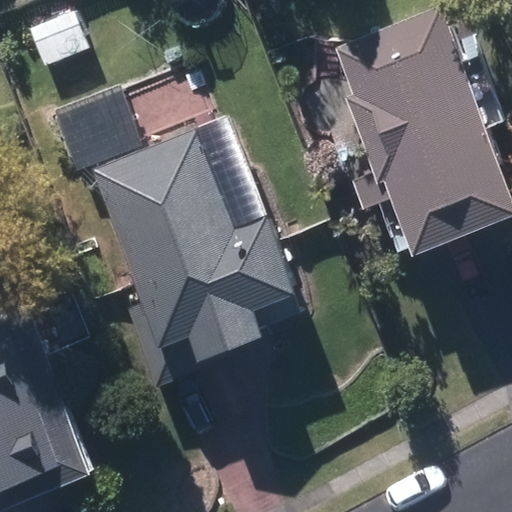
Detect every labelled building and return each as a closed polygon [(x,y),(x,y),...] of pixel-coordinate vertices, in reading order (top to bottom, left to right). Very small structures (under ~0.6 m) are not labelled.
[(415,193),(440,253),(511,220),(511,132),(456,6),(354,50),(373,92),(363,95),(395,168),(371,178),(384,206),(415,193)] [(45,39),(57,64),(99,46),(88,22),(45,39)] [(66,109),(90,167),(157,140),(131,82),(66,109)] [(134,305),(166,386),(243,355),(247,365),(295,345),(279,306),(318,291),(285,210),(253,223),(214,125),(110,167),(161,296),(134,305)] [(62,311),(71,336),(92,328),(82,303),(62,311)] [(0,328),(0,511),(6,511),(42,496),(45,501),(115,468),(43,308),(0,328)]
